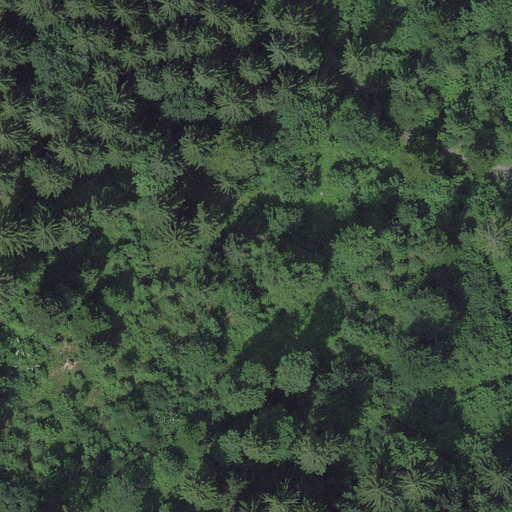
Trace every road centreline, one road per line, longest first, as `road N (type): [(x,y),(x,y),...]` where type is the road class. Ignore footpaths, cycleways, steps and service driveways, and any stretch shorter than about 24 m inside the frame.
road 1 (track): [(511,173),(495,173),(405,132),(331,61),(294,0)]
road 2 (track): [(10,0),(38,54),(39,87),(28,154),(0,203)]
road 3 (track): [(504,173),(485,243),(511,366)]
